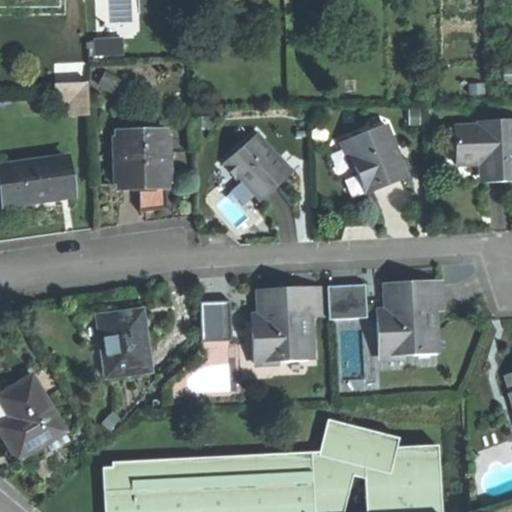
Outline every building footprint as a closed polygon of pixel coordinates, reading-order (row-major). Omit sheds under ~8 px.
[(120,39),(107,40),(108,55),(120,54),(120,39)] [(107,40),(92,41),(93,56),(108,55),(107,40)] [(74,116),(90,116),(88,82),(57,84),(58,102),(73,102),(74,116)] [(511,119),(479,121),(479,126),(454,127),(455,165),(485,164),(486,182),(502,182),(511,181),(511,119)] [(389,184),(406,177),(385,125),(344,142),(358,175),(362,174),(370,192),(389,184)] [(138,188),(165,187),(163,134),(119,135),(121,188),(138,188)] [(275,188),(290,175),(255,135),(222,164),(236,180),(241,176),(262,200),(275,188)] [(38,201),(72,197),(68,160),(1,168),(5,205),(38,201)] [(365,194),(370,192),(362,174),(358,175),(365,194)] [(166,212),(165,187),(138,188),(139,213),(151,213),(166,212)] [(412,350),(438,349),(436,312),(443,311),(441,281),(410,282),(384,284),(385,312),(386,321),(376,321),(378,357),(412,355),(412,350)] [(364,284),(326,286),(328,317),(328,320),(366,318),(364,284)] [(311,318),(328,317),(326,286),(292,288),(259,290),(260,317),(261,327),(251,328),(253,363),(313,360),(311,318)] [(197,300),(198,338),(228,338),(227,300),(197,300)] [(105,377),(149,371),(141,313),(141,312),(119,315),(98,318),(105,377)] [(376,321),(386,321),(385,312),(375,313),(376,321)] [(251,328),(261,327),(260,317),(250,318),(251,328)] [(0,430),(7,442),(17,459),(44,443),(63,432),(64,431),(32,377),(0,395),(0,402),(10,420),(0,426),(0,430)] [(111,413),(102,424),(109,430),(118,419),(111,413)] [(441,511),(438,445),(396,447),(399,437),(327,419),(319,451),(111,462),(111,467),(102,467),(104,511),(441,511)] [(68,440),(63,432),(44,443),(49,451),(68,440)]
